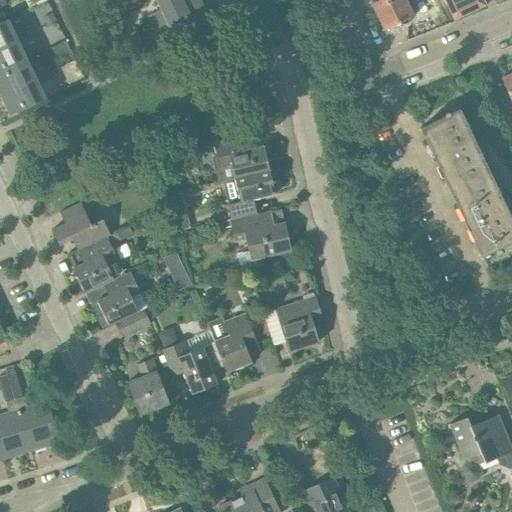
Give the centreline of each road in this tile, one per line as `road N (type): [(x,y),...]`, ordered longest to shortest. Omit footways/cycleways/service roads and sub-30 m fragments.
road 1 (residential): [(362,365),(289,83),(253,0)]
road 2 (residential): [(125,466),(0,193)]
road 3 (unclassified): [(125,466),(362,365)]
road 4 (residential): [(325,0),(344,40),(365,61),(394,69),(511,22)]
road 5 (residential): [(495,307),(399,100)]
road 6 (unclassified): [(362,365),(495,307)]
